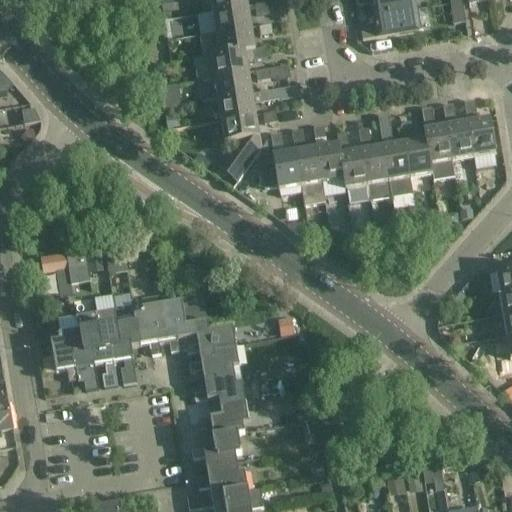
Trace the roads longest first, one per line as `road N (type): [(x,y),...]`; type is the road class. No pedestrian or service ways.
road 1 (residential): [(398,342),(79,119)]
road 2 (residential): [(0,508),(44,500),(0,230)]
road 3 (residential): [(507,58),(360,75),(335,51),(326,0)]
road 4 (residential): [(398,342),(511,208)]
road 5 (residential): [(511,446),(398,342)]
road 6 (residential): [(0,210),(79,119)]
